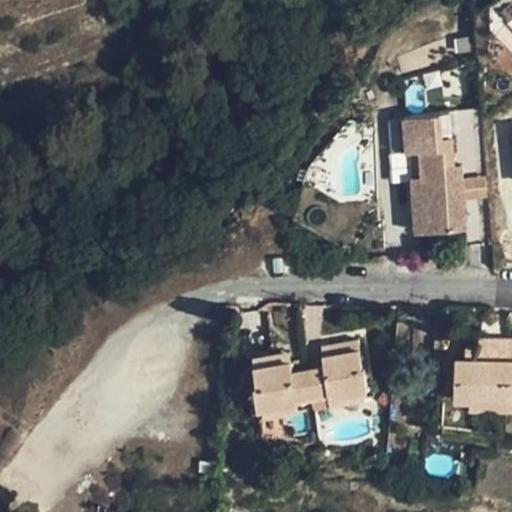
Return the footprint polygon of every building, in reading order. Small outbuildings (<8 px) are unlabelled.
[(417,177),(420,231),(462,228),(460,195),(458,172),(457,161),(447,161),(445,134),(435,135),(433,110),(396,113),(400,153),(415,152),(417,177)] [(482,170),(458,172),(460,195),(484,193),(482,170)] [(411,233),(420,231),(417,177),(407,178),(411,233)] [(478,337),(478,346),(491,346),(491,338),(478,337)] [(470,397),(504,399),(508,339),(491,338),(491,346),(478,346),(465,346),(465,357),(464,375),(456,375),(454,396),(468,397),(470,397)] [(320,362),(304,365),(307,396),(324,393),(325,396),(364,392),(361,367),(357,368),(353,340),(328,343),(329,352),(318,353),(320,362)] [(317,345),(318,353),(329,352),(328,343),(317,345)] [(284,349),(274,350),(275,359),(283,359),(285,358),(284,349)] [(291,398),(307,396),(304,365),(287,367),(285,358),(283,359),(275,359),(274,350),(265,351),(249,357),(252,382),(249,383),(252,408),(292,403),(291,398)] [(456,357),(456,375),(464,375),(465,357),(456,357)] [(469,407),(503,410),(504,399),(470,397),(468,397),(469,407)] [(511,399),(504,399),(503,410),(511,410),(511,399)]
